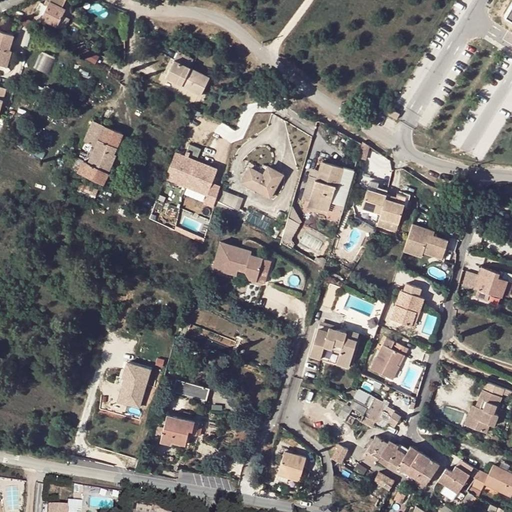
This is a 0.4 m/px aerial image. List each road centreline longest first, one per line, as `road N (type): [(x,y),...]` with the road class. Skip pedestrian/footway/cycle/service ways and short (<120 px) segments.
road 1 (residential): [(429,496),(444,462),(409,437),(444,335),(480,173)]
road 2 (unclassified): [(0,458),(299,511)]
road 3 (residential): [(429,496),(353,455),(350,439),(292,414),(296,433),(325,452),(330,511)]
road 4 (residential): [(480,173),(423,160),(297,88),(266,57)]
road 5 (unknown): [(121,479),(124,464),(87,448),(81,434),(114,338)]
road 6 (residential): [(266,57),(216,18),(116,0)]
